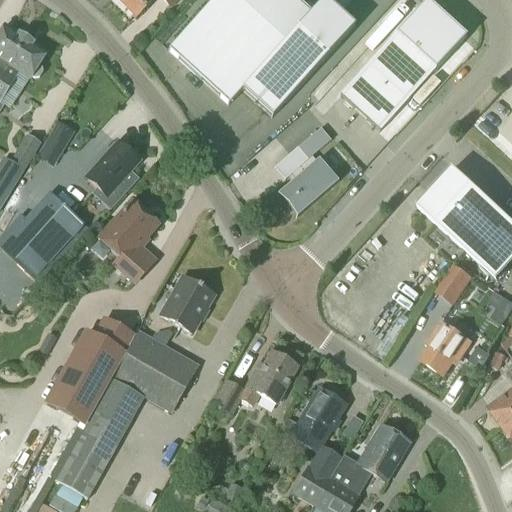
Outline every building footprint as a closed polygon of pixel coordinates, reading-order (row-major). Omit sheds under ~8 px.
[(112,0),(134,21),(153,3),(150,0),(112,0)] [(178,0),(159,0),(169,10),(178,0)] [(272,121),(353,29),(322,2),(309,16),(290,0),(214,0),(168,53),(219,98),(218,100),(227,108),(241,93),(272,121)] [(426,6),(425,5),(338,100),(339,101),(340,100),(378,134),(377,135),(378,136),(464,41),(463,40),(459,44),(422,10),(426,6)] [(10,30),(7,31),(3,28),(0,33),(0,79),(24,42),(15,36),(14,33),(10,30)] [(33,48),(24,42),(0,79),(0,99),(17,74),(28,81),(29,79),(34,81),(38,80),(41,75),(41,70),(37,68),(45,55),(42,53),(41,50),(37,47),(33,48)] [(72,135),(57,126),(43,150),(58,159),(72,135)] [(319,133),(319,132),(273,172),(275,170),(285,181),(283,183),(283,184),(289,179),(293,183),(275,199),(276,200),(278,198),(296,219),(294,221),(295,222),(336,186),(336,185),(334,187),(315,166),(317,164),(317,163),(314,165),(310,160),(329,144),(329,143),(327,145),(317,134),(319,133)] [(38,147),(26,139),(9,166),(21,174),(38,147)] [(93,172),(87,179),(100,190),(93,198),(108,212),(135,182),(128,175),(137,165),(135,163),(134,159),(130,155),(126,155),(117,147),(106,159),(105,158),(92,171),(93,172)] [(417,210),(416,211),(497,284),(498,283),(496,282),(511,264),(511,225),(452,172),(451,173),(455,177),(421,214),(417,210)] [(87,231),(48,196),(0,248),(0,253),(37,286),(87,231)] [(110,268),(132,288),(154,264),(137,250),(156,229),(130,205),(95,243),(116,262),(110,268)] [(433,296),(434,297),(453,310),(472,282),(451,268),(433,296)] [(158,320),(190,339),(213,299),(181,281),(158,320)] [(85,336),(45,407),(82,428),(131,339),(103,323),(93,341),(85,336)] [(459,365),(472,345),(441,324),(428,344),(431,346),(420,364),(444,380),(456,362),(459,365)] [(169,417),(196,368),(138,334),(110,383),(169,417)] [(480,372),(488,359),(477,352),(468,364),(480,372)] [(276,410),(297,372),(269,356),(262,369),(259,368),(245,393),(244,395),(224,383),(209,409),(230,420),(239,405),(252,412),(258,400),(276,410)] [(511,373),(510,376),(511,378),(511,393),(506,398),(507,399),(489,412),(503,430),(511,423),(511,373)] [(289,439),(288,441),(315,457),(307,471),(306,470),(289,497),(312,511),(313,511),(330,482),(342,463),(341,462),(322,450),(346,410),(317,392),(296,428),(287,423),(281,435),(289,439)] [(53,486),(58,489),(85,504),(125,433),(93,414),(53,486)] [(511,423),(503,430),(511,442),(511,423)] [(408,447),(379,429),(356,467),(342,459),(341,462),(342,463),(330,482),(357,499),(369,479),(383,488),(408,447)] [(313,511),(349,511),(358,499),(357,499),(330,482),(313,511)] [(225,503),(230,504),(236,507),(242,492),(229,487),(227,493),(219,488),(212,490),(206,495),(223,507),(225,503)] [(229,511),(221,507),(212,501),(205,511),(229,511)]
